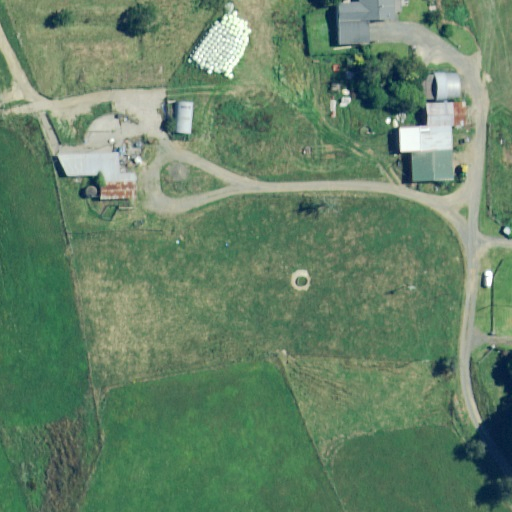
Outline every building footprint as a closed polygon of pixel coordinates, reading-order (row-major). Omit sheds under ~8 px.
[(333,0),(335,45),(366,45),(365,22),(390,21),(390,14),(398,13),(398,0),(333,0)] [(454,98),(453,73),(415,75),(416,100),(454,98)] [(190,104),(176,103),(174,134),(188,135),(190,104)] [(461,126),(460,103),(422,104),(422,128),(394,128),(394,153),(407,153),(408,182),(448,181),(446,127),(461,126)] [(115,175),(114,154),(55,156),(63,177),(96,176),(96,201),(132,199),(131,175),(115,175)]
